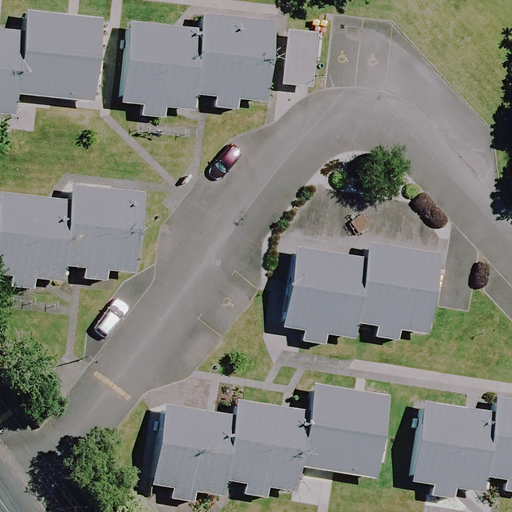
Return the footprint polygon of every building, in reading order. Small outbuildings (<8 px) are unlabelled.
[(101,14),(25,5),(23,27),(16,89),(92,98),(101,14)] [(201,9),(199,28),(192,98),(211,100),(210,110),(238,113),(239,101),(268,104),(277,17),(201,9)] [(192,98),(199,28),(130,21),(121,105),(140,106),(138,121),(169,124),(171,106),(191,108),(192,98)] [(0,104),(14,106),(16,89),(23,27),(0,24),(0,104)] [(66,195),(60,262),(81,264),(80,278),(110,281),(112,264),(137,266),(145,186),(68,178),(66,195)] [(60,262),(66,195),(0,187),(0,272),(3,273),(1,287),(32,290),(34,272),(58,275),(60,262)] [(363,256),(354,317),(375,320),(374,333),(398,337),(400,326),(426,330),(438,249),(366,238),(363,256)] [(354,317),(363,256),(293,246),(282,323),(301,325),(299,336),(324,340),(326,329),(352,333),(354,317)] [(384,389),(309,381),(306,403),(299,465),(375,473),(384,389)] [(227,410),(220,476),(241,478),(240,493),(271,496),(273,479),(297,482),(299,465),(306,403),(229,394),(227,410)] [(511,401),(490,399),(488,415),(481,483),(502,485),(501,499),(511,500),(511,401)] [(220,476),(227,410),(153,402),(145,485),(163,487),(161,501),(192,505),(194,487),(219,490),(220,476)] [(481,483),(488,415),(414,408),(406,492),(424,493),(423,508),(453,511),(455,493),(480,496),(481,483)]
